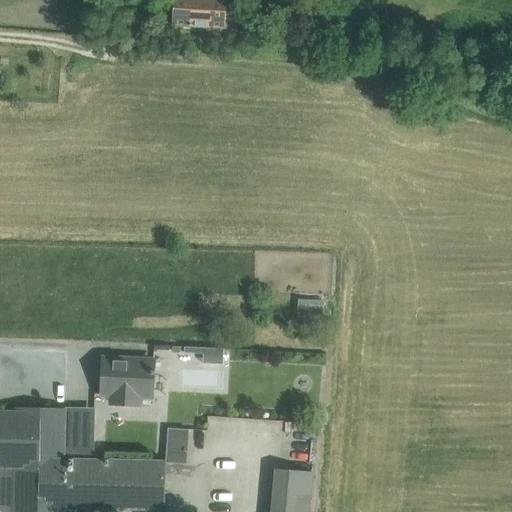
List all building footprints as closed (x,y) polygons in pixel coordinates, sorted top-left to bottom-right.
[(173,0),(172,25),(225,28),(226,0),(173,0)] [(192,347),(191,352),(203,353),(202,362),(222,363),(222,349),(222,348),(192,347)] [(112,394),(112,403),(141,405),(141,396),(151,396),(153,374),(154,374),(154,370),(153,370),(153,361),(103,358),(101,394),(112,394)] [(63,511),(63,508),(165,510),(166,460),(93,458),(64,458),(64,433),(64,408),(15,407),(15,411),(0,410),(0,510),(1,511),(63,511)] [(166,452),(187,454),(189,429),(168,428),(166,452)] [(94,433),(64,433),(64,458),(93,458),(94,433)]
